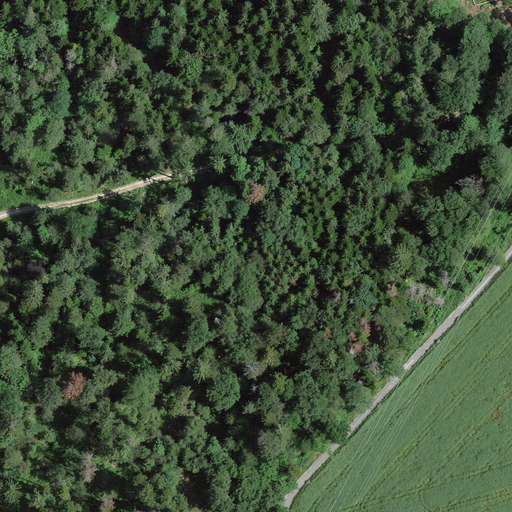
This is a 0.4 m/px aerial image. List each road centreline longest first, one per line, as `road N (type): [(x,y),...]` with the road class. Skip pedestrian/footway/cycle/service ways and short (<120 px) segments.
road 1 (track): [(511,76),(415,134),(254,160),(0,217)]
road 2 (unclassified): [(285,511),(312,470),(511,251)]
